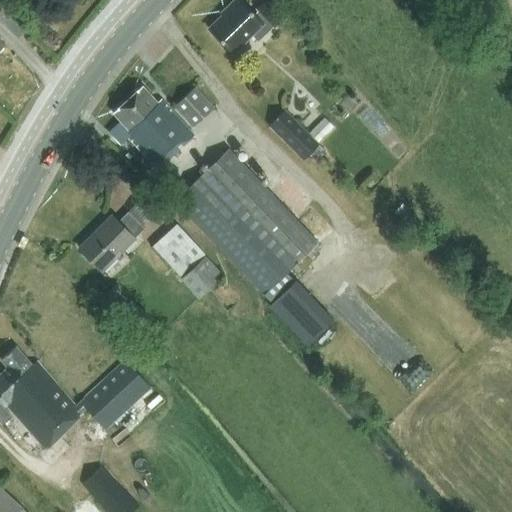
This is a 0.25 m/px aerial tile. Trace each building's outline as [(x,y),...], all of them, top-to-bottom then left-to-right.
[(256,40),(284,13),(271,0),(262,0),(255,8),(256,9),(252,13),(238,0),(231,0),(224,8),(225,9),(207,27),(230,52),(249,34),(256,40)] [(192,133),(160,97),(155,102),(138,84),(110,111),(117,119),(106,130),(119,144),(127,136),(155,166),(192,133)] [(195,87),(174,106),(192,126),(213,108),(195,87)] [(268,126),(303,160),(308,154),(316,162),(327,151),(318,143),(334,127),(324,117),(308,133),(284,110),(268,126)] [(317,241),(258,182),(226,150),(186,190),(176,200),(219,247),(272,302),(295,280),(287,272),(317,241)] [(170,175),(160,185),(176,200),(186,190),(170,175)] [(102,268),(144,227),(130,212),(120,222),(112,214),(80,245),(102,268)] [(152,246),(198,297),(223,275),(177,223),(152,246)] [(275,303),(313,344),(342,317),(305,276),(275,303)] [(100,303),(133,336),(150,318),(131,299),(129,301),(115,288),(100,303)] [(0,421),(3,424),(14,414),(42,444),(83,409),(102,429),(150,386),(124,358),(75,402),(34,358),(30,361),(14,344),(0,356),(0,359),(5,365),(0,369),(0,392),(3,395),(0,397),(0,421)] [(103,465),(82,483),(106,511),(131,511),(139,506),(103,465)] [(28,511),(0,485),(0,511),(28,511)]
